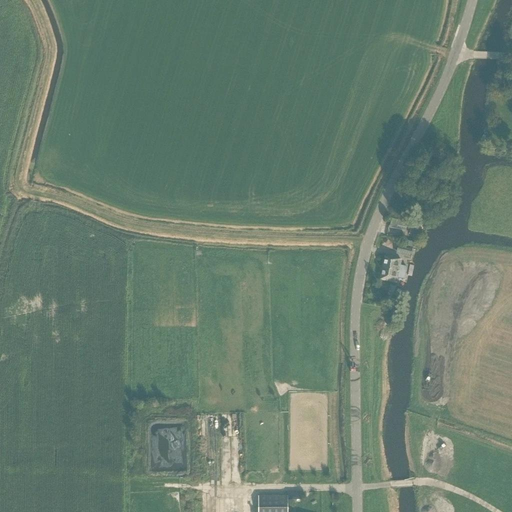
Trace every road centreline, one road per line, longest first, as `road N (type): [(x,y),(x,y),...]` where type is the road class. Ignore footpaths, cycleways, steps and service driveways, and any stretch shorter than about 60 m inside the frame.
road 1 (track): [(368,239),(179,233),(21,190),(49,58),(31,0)]
road 2 (tertiary): [(356,511),(361,261),(375,212),(423,124),(471,0)]
